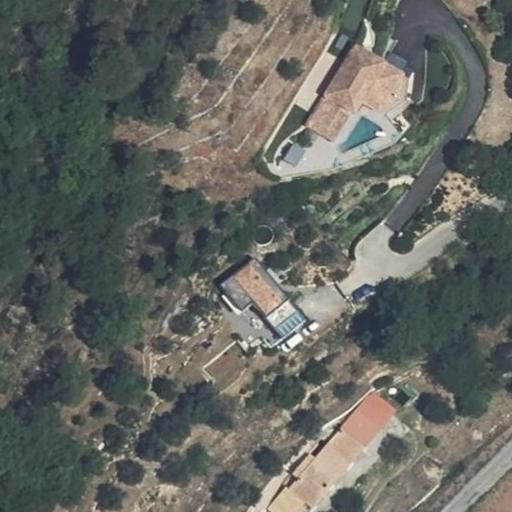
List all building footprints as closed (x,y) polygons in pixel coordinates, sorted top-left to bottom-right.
[(199,0),(163,0),(162,5),(191,17),(199,0)] [(407,74),(359,44),(309,123),(335,139),(353,111),(357,113),(365,100),(383,111),(404,98),(407,74)] [(276,284),(292,271),(280,259),(264,271),(254,259),(221,285),(269,349),(305,321),(276,284)] [(396,413),(372,393),(342,427),(366,449),(396,413)] [(366,449),(342,427),(291,486),(316,507),(366,449)]
